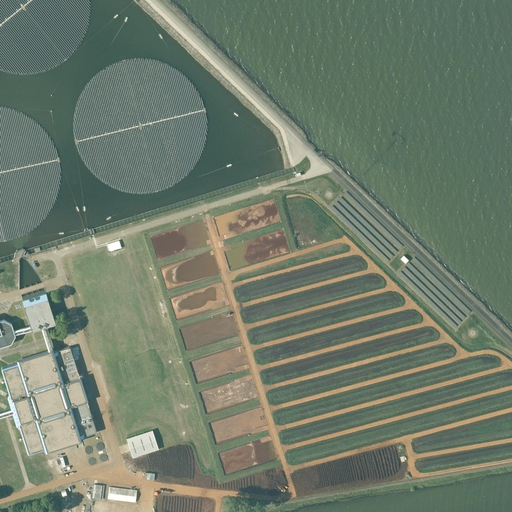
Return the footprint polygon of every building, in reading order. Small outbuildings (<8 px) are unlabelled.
[(22,300),(30,326),(32,330),(55,323),(46,293),(22,300)] [(0,344),(10,342),(14,335),(10,324),(4,320),(0,321),(0,344)] [(14,409),(13,410),(12,411),(15,412),(23,437),(21,440),(24,441),(28,452),(29,453),(96,432),(96,431),(70,347),(69,346),(2,367),(1,368),(5,380),(4,382),(6,384),(14,409)] [(158,449),(152,430),(126,438),(132,457),(158,449)] [(102,463),(107,460),(104,454),(99,457),(102,463)] [(102,499),(104,485),(93,484),(92,498),(102,499)] [(135,502),(137,490),(109,487),(108,499),(135,502)]
